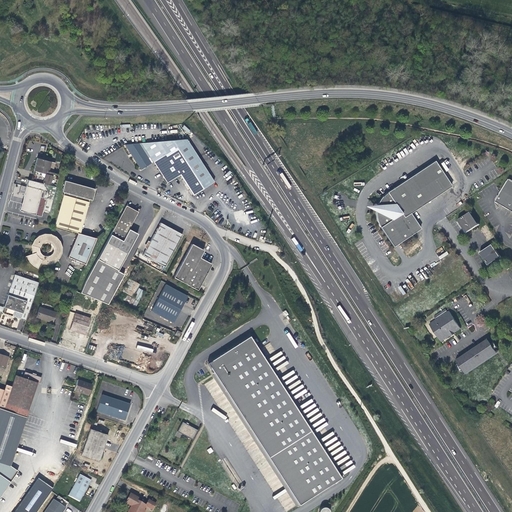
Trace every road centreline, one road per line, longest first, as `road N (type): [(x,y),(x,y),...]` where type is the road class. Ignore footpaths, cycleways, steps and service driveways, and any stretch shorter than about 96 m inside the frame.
road 1 (motorway): [(494,511),(238,112)]
road 2 (tertiary): [(120,110),(355,92),(421,99),(511,132)]
road 3 (motorway): [(123,0),(340,299)]
road 4 (residential): [(158,385),(219,273),(220,242),(203,221),(69,146),(52,123)]
road 5 (track): [(216,234),(264,248),(287,267),(332,361),(428,511)]
road 6 (motorway): [(148,0),(340,299)]
road 7 (motorway): [(340,299),(478,511)]
road 8 (unknown): [(443,219),(462,186),(445,154),(429,152),(386,177),(364,201),(363,225),(392,266)]
road 9 (unclassified): [(0,332),(158,385)]
road 10 (residential): [(89,511),(158,385)]
road 11 (motorway): [(238,112),(163,0)]
road 12 (motorway): [(238,112),(174,0)]
